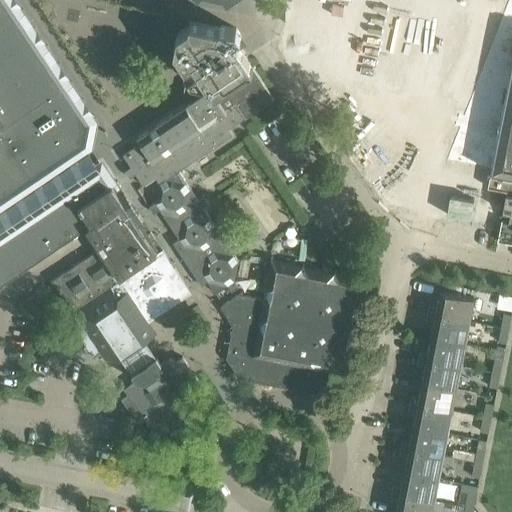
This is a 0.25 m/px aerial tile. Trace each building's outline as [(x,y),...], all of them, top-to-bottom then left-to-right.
[(47,73),(47,74),(33,54),(28,55),(18,39),(20,38),(0,7),(0,207),(72,160),(79,124),(56,91),(58,90),(47,73)] [(185,71),(194,85),(204,86),(207,84),(215,95),(254,69),(235,40),(241,36),(236,28),(222,25),(219,27),(190,22),(189,25),(177,34),(174,49),(186,66),(185,71)] [(234,125),(253,113),(274,99),(254,69),(215,95),(207,84),(204,86),(194,85),(190,87),(188,96),(191,100),(131,140),(135,146),(123,154),(131,166),(125,170),(130,177),(136,173),(144,185),(156,177),(159,182),(155,201),(149,206),(154,213),(160,209),(179,238),(173,242),(202,285),(208,281),(216,293),(228,285),(232,291),(239,286),(235,280),(239,260),(235,254),(241,250),(220,219),(214,223),(203,206),(209,202),(203,193),(199,196),(181,170),(233,135),(225,123),(230,119),(234,125)] [(0,286),(72,238),(95,223),(130,199),(117,180),(115,182),(107,170),(94,167),(84,174),(83,180),(68,190),(62,189),(51,196),(50,200),(0,232),(0,286)] [(511,194),(506,193),(503,211),(510,212),(508,221),(511,222),(511,194)] [(140,222),(143,220),(130,199),(95,223),(99,229),(95,232),(99,239),(95,242),(99,248),(120,278),(163,249),(159,251),(152,240),(155,238),(150,231),(147,233),(140,222)] [(78,306),(120,278),(99,248),(51,280),(64,299),(74,301),(78,306)] [(188,287),(163,249),(120,278),(149,321),(167,308),(179,300),(176,294),(188,287)] [(348,275),(328,271),(272,260),(264,298),(239,293),(220,306),(233,325),(227,358),(240,377),(325,394),(330,369),(348,373),(363,296),(348,275)] [(143,325),(149,321),(120,278),(78,306),(81,312),(75,316),(83,328),(77,332),(94,357),(107,349),(111,354),(116,351),(124,363),(150,346),(141,334),(147,330),(143,325)] [(429,305),(427,313),(470,321),(474,298),(440,291),(437,307),(429,305)] [(509,328),(511,314),(504,312),(502,320),(494,319),(493,325),(501,327),(509,328)] [(465,343),(470,321),(427,313),(426,319),(434,320),(431,337),(465,343)] [(506,343),(509,328),(501,327),(498,341),(506,343)] [(461,366),(465,343),(431,337),(428,352),(420,350),(419,357),(461,366)] [(200,382),(196,377),(183,357),(176,361),(172,355),(161,363),(157,357),(144,365),(185,426),(198,418),(194,412),(206,404),(194,386),(200,382)] [(456,388),(461,366),(419,357),(417,364),(425,365),(422,381),(456,388)] [(500,373),(503,359),(495,357),(492,372),(500,373)] [(185,426),(144,365),(131,374),(135,380),(123,388),(127,394),(121,398),(138,423),(144,419),(157,437),(168,429),(172,435),(185,426)] [(497,388),(500,373),(492,372),(489,386),(497,388)] [(452,410),(456,388),(422,381),(419,397),(411,395),(410,402),(452,410)] [(447,433),(452,410),(410,402),(408,409),(416,410),(413,426),(447,433)] [(486,402),(483,417),(491,418),(494,404),(486,402)] [(489,433),(491,418),(483,417),(481,431),(489,433)] [(443,455),(447,433),(413,426),(410,441),(402,440),(401,447),(443,455)] [(439,478),(443,455),(401,447),(400,453),(408,455),(404,471),(439,478)] [(485,449),(477,447),(475,461),(483,463),(485,449)] [(480,477),(483,463),(475,461),(472,476),(480,477)] [(434,500),(439,478),(404,471),(402,486),(393,485),(392,492),(434,500)] [(431,511),(434,500),(392,492),(391,498),(399,500),(396,511),(431,511)] [(469,492),(466,506),(474,508),(477,493),(469,492)]
